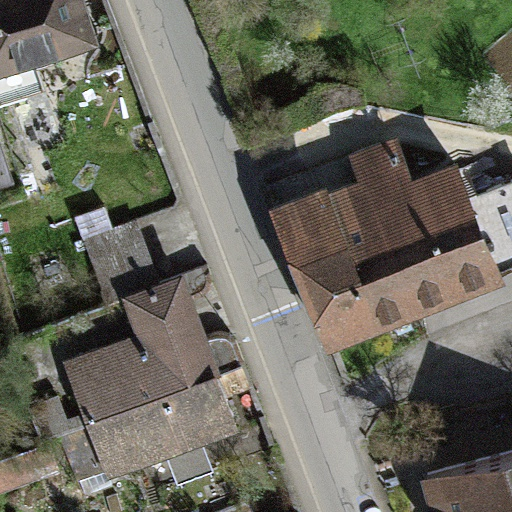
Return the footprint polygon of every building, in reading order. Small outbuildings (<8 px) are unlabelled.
[(100,0),(0,0),(0,78),(114,44),(100,0)] [(0,180),(15,176),(0,126),(0,180)] [(511,224),(488,151),(303,212),(351,355),(511,302),(511,224)] [(130,340),(62,362),(101,484),(241,439),(188,274),(116,297),(130,340)] [(511,511),(511,459),(431,480),(439,511),(511,511)]
